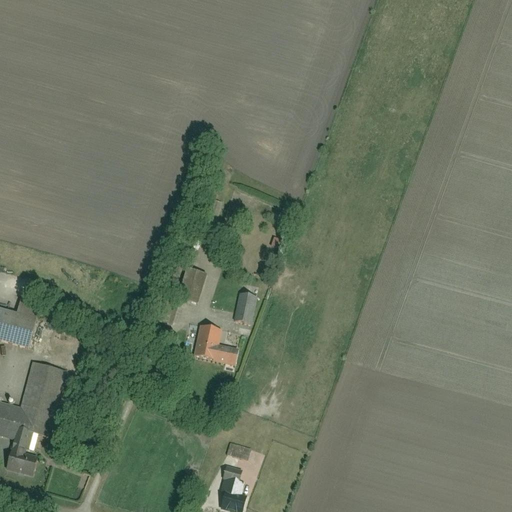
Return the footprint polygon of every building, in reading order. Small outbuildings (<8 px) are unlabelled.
[(182,300),(201,305),(209,277),(190,272),(182,300)] [(241,295),(234,323),(252,327),(259,300),(241,295)] [(37,324),(0,313),(0,346),(28,355),(37,324)] [(203,329),(196,361),(236,370),(241,352),(218,347),(222,333),(203,329)] [(36,365),(22,410),(0,403),(0,444),(16,449),(21,429),(48,437),(66,374),(36,365)] [(37,466),(10,458),(6,473),(33,481),(37,466)] [(227,470),(223,482),(239,488),(243,477),(227,470)] [(229,493),(222,511),(245,511),(250,501),(229,493)]
